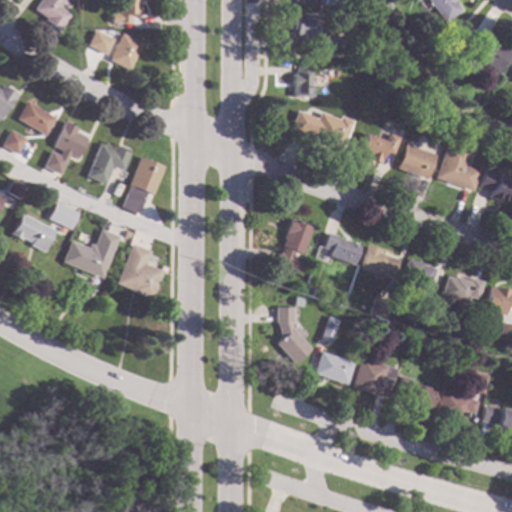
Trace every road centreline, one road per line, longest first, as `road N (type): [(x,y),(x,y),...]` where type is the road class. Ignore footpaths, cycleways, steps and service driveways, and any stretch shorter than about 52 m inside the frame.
road 1 (residential): [(511,250),(230,155),(35,65),(0,32)]
road 2 (secondary): [(186,0),(181,511)]
road 3 (secondary): [(228,511),(231,0)]
road 4 (residential): [(510,511),(313,458),(181,407)]
road 5 (residential): [(511,474),(270,399)]
road 6 (residential): [(181,407),(0,323)]
road 7 (residential): [(230,115),(243,106),(248,85),(249,0)]
